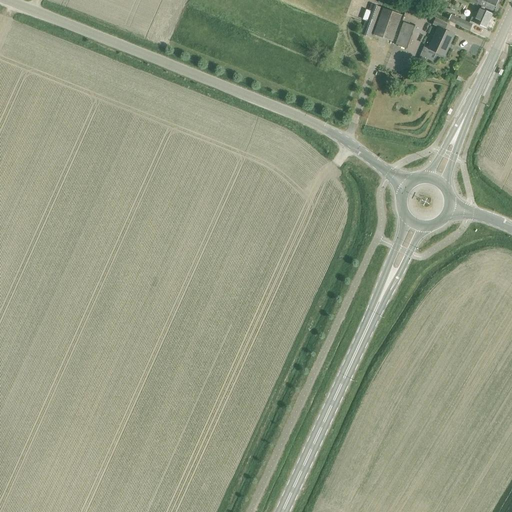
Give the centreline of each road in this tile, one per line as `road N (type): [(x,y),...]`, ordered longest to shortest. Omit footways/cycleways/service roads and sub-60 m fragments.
road 1 (unclassified): [(405,185),(304,118),(5,0)]
road 2 (secondary): [(281,511),(388,279)]
